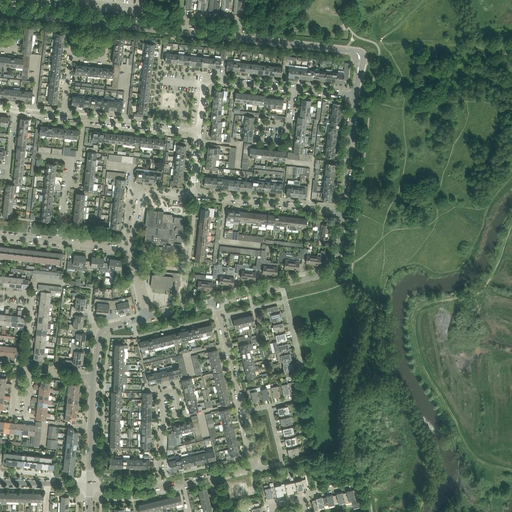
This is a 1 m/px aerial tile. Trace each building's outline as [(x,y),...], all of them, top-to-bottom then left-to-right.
[(218,0),(210,0),(209,10),(217,11),(218,0)] [(55,36),(55,39),(63,40),(64,40),(63,40),(64,34),(64,30),(65,30),(59,29),(59,31),(55,31),(54,36),(55,36)] [(115,35),(114,44),(123,45),(124,45),(125,37),(115,35)] [(215,58),(214,67),(214,68),(219,68),(220,68),(220,64),(221,60),(224,60),(224,58),(227,58),(228,50),(225,49),(222,49),(220,59),(215,58)] [(338,73),(337,82),(337,83),(342,83),(343,83),(344,78),(348,78),(350,63),(345,62),(344,74),(338,73)] [(214,94),(214,96),(223,97),(224,91),(217,90),(218,87),(215,87),(215,90),(214,90),(214,94),(213,94),(214,94)] [(301,105),(310,106),(311,100),(312,100),(312,98),(305,97),(305,99),(301,99),(301,103),(300,103),(301,103),(301,105)] [(331,100),(331,102),(333,103),(332,108),(342,109),(342,105),(343,106),(343,105),(342,105),(343,103),(340,103),(340,101),(341,101),(331,100)] [(147,107),(139,106),(138,106),(138,108),(139,109),(138,112),(137,112),(137,114),(134,113),(134,116),(143,117),(144,117),(143,117),(144,113),(147,113),(146,113),(147,107),(148,107),(147,107)] [(90,135),(89,143),(92,143),(93,140),(98,141),(99,133),(93,132),(93,135),(90,135)] [(221,133),(211,132),(211,136),(210,136),(211,136),(211,138),(217,139),(216,141),(221,141),(222,137),(221,137),(221,133)] [(177,145),(176,151),(185,152),(186,145),(184,145),(184,142),(175,141),(175,144),(177,145)] [(207,150),(207,151),(207,152),(217,154),(219,154),(220,154),(220,153),(220,148),(217,148),(217,145),(209,144),(210,144),(209,147),(208,147),(207,151),(207,150)] [(336,164),(330,163),(330,161),(327,160),(326,163),(325,169),(335,170),(335,166),(336,167),(336,166),(335,166),(336,164)] [(136,180),(142,181),(143,172),(144,169),(137,168),(135,171),(134,176),(137,176),(136,180)] [(14,175),(13,181),(14,181),(14,185),(18,185),(19,185),(20,186),(21,182),(22,182),(25,182),(26,176),(22,176),(14,175)] [(183,176),(174,175),(173,181),(171,180),(170,184),(178,185),(178,181),(182,182),(183,176)] [(208,186),(210,187),(211,177),(202,176),(201,184),(204,184),(204,186),(208,186),(208,187),(208,186)] [(84,189),(84,192),(90,192),(94,193),(97,193),(98,190),(93,190),(93,183),(85,182),(84,184),(84,189)] [(290,196),(292,196),(293,184),(287,183),(287,184),(284,183),(283,193),(286,193),(286,195),(290,196),(290,197),(290,196)] [(299,185),(298,197),(302,197),(302,198),(302,197),(304,197),(304,195),(306,196),(308,186),(299,185)] [(76,193),(76,199),(84,200),(85,195),(90,196),(92,195),(92,193),(90,192),(84,192),(83,194),(77,193),(76,193)] [(201,215),(211,216),(213,216),(214,208),(204,207),(204,209),(201,209),(201,215)] [(146,224),(144,242),(145,242),(147,242),(146,249),(154,250),(155,248),(157,249),(156,253),(165,254),(165,252),(173,253),(172,252),(173,250),(180,251),(179,251),(180,251),(181,243),(179,243),(180,241),(184,241),(185,232),(185,233),(184,233),(182,232),(184,225),(183,224),(183,225),(181,224),(182,218),(174,216),(174,217),(172,217),(172,214),(163,213),(164,212),(164,210),(163,210),(163,211),(158,210),(158,211),(147,210),(145,224),(146,224)] [(226,221),(225,225),(229,226),(230,221),(231,220),(234,221),(235,210),(234,211),(228,210),(229,210),(228,210),(227,210),(226,221)] [(318,224),(317,230),(328,231),(329,228),(329,227),(329,225),(329,224),(323,224),(324,221),(325,221),(325,220),(316,220),(316,221),(316,224),(318,224)] [(328,231),(317,230),(317,237),(314,237),(314,241),(322,242),(322,241),(321,241),(322,238),(328,238),(328,231)] [(225,233),(224,238),(231,239),(232,233),(232,232),(225,231),(225,232),(225,233)] [(0,256),(5,257),(6,252),(8,252),(9,247),(3,247),(2,251),(0,251),(0,256)] [(5,257),(11,258),(12,252),(15,253),(15,248),(9,247),(8,252),(6,252),(5,257)] [(11,258),(17,259),(18,253),(21,253),(21,249),(15,248),(15,253),(12,252),(11,258)] [(292,257),(291,268),(295,268),(295,269),(296,269),(298,269),(299,269),(299,266),(299,265),(299,258),(303,258),(303,256),(304,249),(300,248),(299,255),(297,255),(297,258),(292,257)] [(17,259),(23,260),(24,254),(27,254),(27,249),(21,249),(21,253),(18,253),(17,259)] [(23,260),(29,260),(30,254),(33,255),(33,250),(27,249),(27,254),(24,254),(23,260)] [(308,249),(304,249),(303,256),(307,256),(306,262),(306,263),(306,262),(313,263),(314,256),(310,255),(310,252),(308,251),(308,249)] [(29,260),(35,261),(36,255),(39,255),(39,251),(33,250),(33,255),(30,254),(29,260)] [(35,261),(41,262),(42,256),(45,256),(45,251),(39,251),(39,255),(36,255),(35,261)] [(41,262),(47,262),(48,256),(51,257),(51,252),(45,251),(45,256),(42,256),(41,262)] [(261,256),(261,259),(260,266),(263,267),(263,272),(270,273),(270,266),(271,261),(266,260),(266,251),(262,251),(261,256)] [(317,256),(314,256),(313,263),(316,263),(316,264),(317,264),(319,264),(320,264),(320,258),(324,258),(324,260),(325,251),(321,251),(321,253),(318,252),(317,256)] [(47,262),(53,263),(54,257),(57,257),(57,253),(51,252),(51,257),(48,256),(47,262)] [(54,257),(53,263),(59,264),(60,258),(65,259),(65,254),(63,254),(63,253),(57,253),(57,257),(54,257)] [(283,254),(282,261),(285,262),(284,268),(285,268),(285,267),(291,268),(292,257),(293,256),(286,256),(286,253),(284,253),(283,253),(283,254)] [(75,269),(79,270),(80,255),(74,255),(74,259),(73,261),(70,260),(68,260),(67,267),(66,273),(70,273),(72,270),(75,270),(75,269)] [(82,269),(88,269),(88,262),(86,262),(86,256),(80,255),(79,270),(82,270),(82,269)] [(93,266),(97,266),(98,257),(92,257),(91,263),(88,262),(88,269),(93,270),(93,266)] [(100,271),(105,271),(106,264),(103,264),(104,258),(98,257),(97,266),(100,267),(100,271)] [(106,264),(105,271),(111,272),(111,268),(115,269),(116,259),(110,259),(109,263),(109,265),(106,264)] [(116,259),(114,272),(115,273),(115,272),(118,272),(120,271),(125,272),(126,267),(121,267),(122,260),(116,259)] [(248,278),(248,280),(251,281),(251,279),(252,279),(254,279),(255,280),(256,271),(256,269),(260,269),(260,267),(260,266),(261,259),(257,259),(256,266),(253,265),(253,268),(249,267),(248,278)] [(270,266),(270,273),(273,274),(274,274),(276,274),(277,274),(277,269),(278,263),(275,263),(271,262),(270,266)] [(218,265),(217,277),(220,277),(219,283),(220,283),(224,283),(226,284),(227,276),(227,273),(228,270),(221,270),(222,265),(218,264),(218,265)] [(239,264),(238,272),(242,272),(241,278),(244,278),(244,280),(248,280),(248,278),(249,267),(243,267),(243,265),(239,264)] [(149,274),(148,284),(149,284),(151,284),(150,287),(168,288),(168,292),(176,293),(176,289),(179,290),(179,286),(180,273),(163,271),(163,275),(152,274),(152,275),(149,274)] [(6,289),(8,289),(8,286),(9,286),(10,276),(11,277),(11,273),(9,273),(9,276),(4,276),(3,284),(7,285),(6,289)] [(15,287),(15,286),(16,277),(13,277),(13,273),(11,273),(11,277),(10,276),(9,286),(8,286),(8,289),(10,290),(10,287),(15,287)] [(227,276),(226,284),(229,284),(231,284),(233,284),(233,285),(234,280),(234,273),(231,273),(227,273),(227,276)] [(19,291),(20,291),(21,288),(23,278),(24,275),(23,275),(22,274),(21,278),(16,277),(15,286),(19,286),(19,291)] [(195,274),(194,283),(195,283),(195,282),(198,282),(197,288),(198,288),(204,289),(205,281),(206,278),(206,275),(202,275),(199,275),(195,274)] [(21,288),(20,291),(22,291),(23,288),(28,289),(29,280),(25,279),(26,275),(24,275),(23,278),(21,288)] [(205,281),(204,289),(208,289),(209,290),(209,289),(211,289),(211,290),(213,278),(206,278),(205,281)] [(76,299),(76,303),(85,304),(86,297),(81,297),(82,295),(80,293),(73,292),(72,299),(76,299)] [(122,298),(123,302),(125,311),(131,310),(129,304),(132,303),(131,296),(122,298)] [(37,300),(37,302),(40,302),(40,303),(50,304),(50,305),(53,305),(53,304),(50,303),(50,298),(42,297),(41,301),(37,300)] [(96,312),(102,312),(103,303),(100,303),(100,299),(95,298),(94,305),(97,306),(96,312)] [(122,298),(113,300),(113,307),(117,307),(119,313),(125,311),(123,302),(122,298)] [(103,303),(102,312),(109,313),(109,307),(113,307),(113,300),(107,300),(107,304),(103,303)] [(39,310),(40,310),(49,311),(49,307),(53,307),(53,305),(50,305),(50,304),(40,303),(40,302),(37,302),(36,304),(40,304),(39,310)] [(71,310),(71,311),(78,312),(78,309),(84,310),(85,304),(76,303),(75,306),(71,306),(71,310)] [(269,307),(267,308),(267,310),(270,310),(271,314),(270,314),(271,319),(272,321),(273,321),(280,319),(282,319),(281,314),(280,312),(279,313),(279,312),(278,309),(277,306),(272,307),(269,307)] [(18,328),(18,326),(24,326),(23,328),(25,328),(26,321),(24,321),(24,318),(21,317),(21,310),(18,310),(17,316),(18,316),(17,326),(16,326),(16,327),(18,328)] [(35,313),(35,315),(38,315),(48,317),(51,318),(52,317),(52,316),(48,316),(49,311),(40,310),(40,313),(35,313)] [(74,317),(74,321),(83,322),(84,315),(78,315),(78,312),(71,311),(70,317),(74,317)] [(38,322),(39,322),(48,323),(48,319),(51,320),(51,319),(51,318),(48,317),(38,315),(35,315),(35,316),(38,317),(38,322)] [(246,316),(248,325),(252,324),(252,328),(255,327),(252,315),(246,316)] [(240,318),(242,327),(242,328),(245,327),(245,326),(248,325),(246,316),(246,317),(240,318)] [(242,327),(240,318),(239,318),(240,318),(234,320),(234,319),(233,319),(236,332),(239,331),(239,327),(242,327)] [(280,319),(273,321),(274,325),(273,325),(273,326),(274,331),(275,331),(283,329),(284,329),(284,326),(283,324),(283,322),(281,323),(280,319)] [(69,329),(73,330),(76,330),(76,327),(82,328),(83,322),(74,321),(73,324),(69,324),(69,329)] [(34,325),(34,327),(37,327),(37,328),(47,329),(47,330),(50,330),(51,324),(48,323),(39,322),(38,326),(34,325)] [(205,326),(204,326),(207,335),(210,334),(211,337),(214,337),(211,324),(211,325),(205,326)] [(198,327),(200,336),(200,337),(204,337),(203,335),(207,335),(204,326),(198,328),(198,327)] [(36,334),(38,334),(46,335),(47,332),(50,332),(50,330),(47,330),(47,329),(37,328),(37,327),(34,327),(34,329),(37,329),(36,334)] [(192,329),(194,338),(194,339),(197,338),(197,337),(200,336),(198,327),(198,328),(192,329)] [(251,336),(252,338),(261,336),(259,327),(256,328),(257,334),(251,336)] [(186,330),(188,339),(188,340),(191,340),(191,338),(194,338),(192,329),(186,331),(186,330)] [(283,329),(275,331),(276,335),(275,335),(277,341),(278,341),(285,339),(287,339),(286,334),(285,333),(284,333),(283,329)] [(76,335),(76,339),(85,340),(86,334),(80,333),(80,330),(76,330),(73,330),(72,335),(76,335)] [(179,332),(181,341),(182,342),(185,341),(184,340),(188,339),(186,330),(185,330),(186,331),(180,332),(179,332)] [(181,341),(179,332),(173,334),(173,333),(175,344),(178,343),(178,342),(181,341)] [(33,337),(32,339),(36,340),(46,341),(45,342),(49,343),(49,341),(46,341),(46,335),(38,334),(37,338),(33,337)] [(165,335),(167,345),(170,345),(170,343),(173,343),(171,334),(165,336),(165,335)] [(159,337),(158,337),(160,346),(161,349),(168,348),(167,345),(165,335),(165,336),(159,337)] [(152,338),(154,348),(158,348),(157,347),(160,346),(158,337),(158,338),(152,339),(152,338)] [(146,340),(148,349),(148,350),(148,351),(149,352),(155,350),(154,348),(154,347),(152,338),(152,339),(146,340)] [(35,347),(36,347),(45,348),(45,344),(48,345),(49,343),(45,342),(46,341),(36,340),(32,339),(32,341),(35,342),(35,347)] [(71,342),(71,347),(78,348),(78,345),(84,346),(85,340),(76,339),(75,342),(71,342)] [(277,341),(273,342),(275,353),(279,352),(280,351),(287,350),(289,349),(288,345),(288,343),(286,343),(285,339),(278,341),(277,341)] [(140,341),(139,341),(140,346),(142,354),(145,353),(149,352),(148,351),(148,350),(148,349),(146,340),(140,342),(140,341)] [(244,345),(240,346),(241,352),(250,350),(253,349),(253,346),(252,343),(244,345)] [(14,357),(11,356),(11,360),(14,360),(15,357),(20,357),(21,349),(17,348),(17,346),(16,345),(15,347),(14,357)] [(74,353),(74,357),(83,358),(84,352),(78,351),(78,348),(71,347),(70,353),(74,353)] [(209,355),(210,358),(210,359),(219,356),(218,356),(217,350),(205,353),(205,356),(209,355)] [(243,359),(251,357),(253,356),(252,353),(251,354),(250,350),(241,352),(241,353),(242,352),(243,359)] [(287,350),(280,351),(281,355),(280,355),(282,362),(290,360),(292,359),(290,355),(290,353),(288,353),(287,350)] [(34,352),(31,352),(31,354),(34,354),(33,359),(42,360),(42,357),(47,357),(47,353),(44,353),(44,354),(34,353),(34,352)] [(210,362),(211,365),(220,363),(218,357),(219,357),(219,356),(210,359),(210,358),(209,359),(209,362),(210,362)] [(83,358),(74,357),(73,360),(66,359),(63,362),(63,365),(77,367),(79,365),(79,363),(82,364),(83,358)] [(244,365),(253,363),(254,363),(253,360),(252,360),(251,357),(243,359),(245,365),(244,365)] [(290,360),(282,362),(283,366),(284,372),(289,371),(291,370),(294,370),(293,365),(292,363),(291,364),(290,360)] [(211,365),(210,365),(211,368),(212,368),(213,371),(222,369),(221,369),(220,363),(211,365)] [(253,363),(244,365),(245,365),(246,371),(258,369),(257,365),(255,366),(254,366),(253,363)] [(176,366),(173,367),(173,368),(175,376),(181,375),(181,372),(180,369),(179,366),(176,366)] [(170,369),(167,370),(169,378),(175,377),(175,376),(173,368),(173,367),(170,368),(170,369)] [(164,371),(160,371),(162,379),(168,378),(168,379),(169,378),(167,370),(166,369),(163,369),(164,371)] [(260,375),(259,372),(258,369),(246,371),(246,372),(246,371),(248,377),(247,378),(260,375)] [(156,381),(154,373),(151,374),(150,370),(147,371),(149,383),(150,383),(150,382),(156,381),(156,382),(156,381)] [(157,372),(154,373),(156,381),(162,380),(162,379),(160,371),(160,370),(157,371),(157,372)] [(214,376),(215,379),(224,377),(223,377),(222,371),(222,370),(212,373),(213,376),(214,376)] [(216,382),(216,385),(225,383),(223,377),(224,377),(215,379),(214,379),(214,382),(216,382)] [(184,379),(182,380),(184,386),(183,386),(184,386),(192,384),(193,384),(193,381),(192,378),(190,378),(186,379),(184,379)] [(286,378),(280,380),(281,384),(281,385),(283,393),(284,394),(288,393),(290,393),(290,391),(294,390),(296,390),(295,385),(294,382),(292,382),(292,383),(288,384),(288,383),(287,383),(286,378)] [(33,388),(39,389),(39,388),(49,389),(49,390),(51,390),(51,388),(49,388),(50,380),(41,379),(41,385),(34,385),(33,388)] [(66,383),(65,389),(67,389),(68,389),(74,390),(74,393),(79,393),(79,387),(79,386),(79,385),(80,385),(80,384),(79,383),(79,382),(78,382),(70,381),(70,383),(69,383),(68,383),(66,383)] [(217,388),(218,391),(227,389),(226,389),(225,383),(216,385),(215,385),(216,389),(217,388)] [(184,386),(183,386),(183,387),(184,386),(184,387),(185,393),(195,390),(194,388),(193,388),(192,384),(184,386)] [(277,385),(271,387),(271,388),(273,395),(273,397),(278,396),(280,395),(279,394),(280,394),(283,393),(281,385),(278,386),(277,385)] [(252,389),(247,390),(248,397),(252,396),(253,402),(258,400),(259,400),(259,399),(263,398),(261,390),(257,391),(257,390),(254,391),(253,388),(252,389)] [(267,388),(261,389),(261,390),(263,398),(263,399),(268,398),(270,398),(269,396),(273,395),(271,388),(267,388)] [(67,389),(67,395),(68,395),(74,396),(73,399),(78,399),(79,393),(74,393),(74,390),(68,389),(67,389)] [(219,395),(219,398),(228,396),(226,390),(227,390),(227,389),(218,391),(217,392),(217,395),(219,395)] [(186,399),(196,397),(196,395),(195,395),(194,392),(195,392),(195,390),(185,393),(187,399),(186,399)] [(32,401),(38,402),(38,400),(48,401),(48,402),(49,402),(49,400),(48,400),(48,395),(40,394),(39,398),(32,397),(32,401)] [(66,399),(66,401),(67,401),(73,402),(73,405),(77,405),(78,399),(73,399),(74,396),(68,395),(67,400),(66,399)] [(228,396),(219,398),(220,401),(217,402),(217,405),(230,402),(229,402),(228,396)] [(196,397),(186,399),(187,399),(188,405),(188,406),(197,403),(198,403),(197,400),(196,401),(196,400),(196,397)] [(67,401),(66,407),(72,408),(72,411),(77,411),(77,405),(73,405),(73,402),(67,401)] [(197,403),(188,406),(190,411),(189,412),(202,409),(201,406),(197,407),(197,403)] [(288,406),(278,408),(279,413),(279,415),(281,414),(281,418),(289,416),(288,412),(289,412),(289,411),(288,406)] [(31,413),(36,414),(37,413),(46,414),(46,415),(48,415),(48,413),(47,413),(47,408),(38,407),(38,410),(31,409),(31,413)] [(66,407),(66,413),(71,414),(71,417),(76,417),(77,411),(72,411),(72,408),(66,407)] [(221,414),(221,417),(230,415),(228,409),(229,409),(216,412),(217,415),(221,414)] [(65,417),(64,419),(65,419),(71,420),(70,423),(75,424),(75,423),(76,417),(71,417),(71,414),(66,413),(65,417)] [(222,420),(223,423),(232,421),(231,421),(230,415),(221,417),(220,417),(221,421),(222,420)] [(281,418),(280,418),(281,423),(282,425),(283,424),(283,425),(284,428),(291,426),(291,423),(291,422),(290,416),(289,416),(281,418)] [(192,420),(186,422),(188,432),(188,433),(192,432),(191,431),(195,431),(194,428),(193,425),(193,422),(192,420)] [(223,423),(222,424),(223,427),(223,430),(224,430),(233,428),(232,422),(232,421),(223,423)] [(186,422),(180,423),(182,432),(185,431),(185,433),(188,432),(186,422)] [(169,435),(169,439),(175,439),(175,442),(175,445),(178,445),(176,437),(179,437),(178,433),(182,432),(180,423),(173,425),(174,429),(174,430),(172,430),(172,433),(169,433),(169,435)] [(284,428),(282,429),(284,433),(284,435),(285,435),(286,438),(294,436),(293,433),(294,432),(292,426),(291,426),(284,428)] [(68,428),(67,434),(73,434),(73,437),(77,438),(78,432),(74,431),(74,428),(68,428)] [(225,433),(226,436),(235,434),(234,434),(233,428),(234,428),(233,428),(224,430),(223,430),(224,433),(225,433)] [(67,434),(67,440),(72,440),(72,443),(77,444),(77,438),(73,437),(73,434),(67,434)] [(226,439),(226,443),(227,442),(227,443),(236,440),(234,434),(235,434),(226,436),(225,436),(226,439)] [(286,438),(285,439),(286,444),(286,445),(288,445),(289,449),(296,447),(295,443),(296,443),(295,436),(294,436),(286,438)] [(67,440),(66,446),(72,447),(71,449),(76,450),(77,444),(72,443),(72,440),(67,440)] [(228,446),(229,449),(238,447),(237,447),(236,441),(237,441),(236,440),(227,443),(227,442),(226,443),(224,443),(225,446),(228,446)] [(66,446),(65,452),(71,453),(71,455),(75,456),(76,450),(71,449),(72,447),(66,446)] [(289,449),(287,449),(288,454),(289,455),(290,455),(291,459),(299,457),(298,453),(299,453),(298,448),(297,446),(296,447),(289,449)] [(227,456),(226,456),(226,458),(227,460),(234,459),(233,456),(234,455),(239,453),(238,447),(229,449),(227,449),(228,453),(226,453),(227,456)] [(203,449),(200,450),(203,462),(203,461),(209,460),(207,450),(204,451),(203,449)] [(207,450),(209,460),(215,458),(215,459),(216,459),(215,454),(213,449),(210,449),(210,450),(207,450)] [(194,453),(197,463),(203,461),(203,462),(200,450),(194,452),(194,453)] [(7,463),(12,464),(12,458),(9,458),(10,453),(4,452),(2,464),(6,465),(6,462),(7,462),(7,463)] [(65,452),(65,458),(70,459),(70,461),(75,462),(75,456),(71,455),(71,453),(65,452)] [(12,464),(18,465),(18,459),(15,458),(16,454),(10,453),(9,458),(12,458),(12,464)] [(16,454),(15,458),(18,459),(18,465),(24,465),(24,459),(21,459),(22,455),(19,454),(19,453),(16,453),(16,454)] [(187,453),(181,455),(182,456),(184,466),(190,464),(190,465),(188,455),(187,453)] [(188,455),(190,465),(190,464),(196,463),(197,463),(194,453),(191,454),(191,455),(188,456),(188,455)] [(24,465),(30,466),(30,460),(27,460),(28,455),(22,455),(21,459),(24,459),(24,465)] [(30,466),(36,467),(36,461),(33,461),(34,456),(28,455),(27,460),(30,460),(30,466)] [(178,455),(175,456),(176,459),(178,468),(178,467),(184,466),(182,456),(179,457),(179,456),(178,455)] [(36,467),(42,467),(42,462),(39,461),(40,457),(34,456),(33,461),(36,461),(36,467)] [(171,456),(168,457),(171,469),(172,469),(177,468),(178,468),(176,459),(175,456),(171,456)] [(42,467),(48,468),(48,462),(45,462),(46,457),(40,457),(39,461),(42,462),(42,467)] [(48,462),(48,468),(54,469),(55,463),(54,463),(52,462),(52,460),(52,458),(46,457),(45,462),(48,462)] [(65,458),(64,464),(70,465),(69,467),(74,468),(75,462),(70,461),(70,459),(65,458)] [(64,464),(63,470),(69,471),(69,474),(69,477),(73,477),(73,474),(74,468),(69,467),(70,465),(64,464)] [(301,480),(295,481),(295,482),(297,490),(297,491),(302,490),(304,489),(304,488),(308,487),(305,478),(305,480),(302,480),(301,480)] [(291,482),(285,483),(285,484),(287,492),(287,493),(292,492),(294,492),(293,490),(297,490),(295,482),(291,483),(291,482)] [(281,484),(275,486),(277,494),(277,496),(282,495),(284,494),(283,493),(287,492),(285,484),(281,485),(281,484)] [(267,485),(264,485),(264,488),(267,498),(272,497),(273,497),(273,495),(277,494),(275,486),(268,488),(267,485)] [(343,493),(345,502),(346,503),(352,502),(353,506),(359,505),(355,490),(353,490),(353,489),(348,490),(346,491),(347,492),(343,493)] [(343,493),(343,492),(337,493),(337,494),(333,495),(335,503),(339,502),(339,503),(345,502),(343,493)] [(335,503),(333,495),(333,494),(326,495),(327,497),(323,498),(324,505),(325,505),(328,504),(329,506),(335,504),(335,503)] [(316,499),(312,500),(315,510),(319,509),(318,508),(325,506),(325,505),(324,505),(323,498),(322,496),(316,498),(316,499)] [(249,505),(247,505),(248,509),(251,508),(252,511),(262,511),(262,508),(261,506),(260,506),(259,502),(249,505)]
